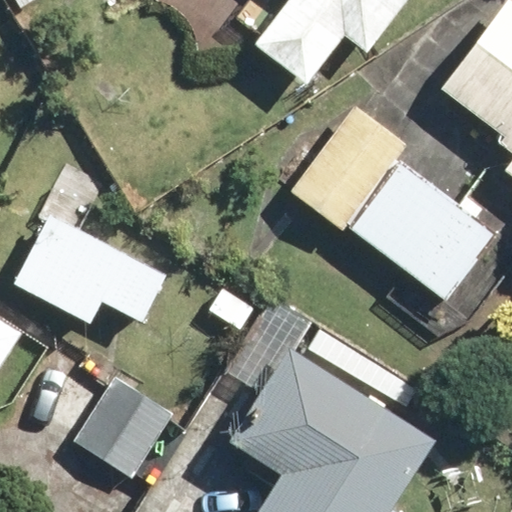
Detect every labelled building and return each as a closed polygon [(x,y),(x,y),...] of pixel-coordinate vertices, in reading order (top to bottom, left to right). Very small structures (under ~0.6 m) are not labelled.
[(374,52),(414,0),(293,0),(262,41),(315,82),(352,35),(374,52)] [(511,1),(446,88),(506,134),(500,142),(511,151),(511,167),(511,169),(511,1)] [(361,104),(294,189),(345,229),(351,222),(452,301),(503,236),(404,157),(413,145),(361,104)] [(175,275),(58,213),(22,282),(99,323),(111,300),(150,321),(175,275)] [(271,293),(222,366),(265,395),(237,438),(291,474),(265,511),(410,511),(404,507),(445,445),(300,349),(317,323),(271,293)] [(0,315),(0,382),(31,336),(0,315)] [(59,345),(22,400),(136,476),(179,411),(120,372),(114,381),(59,345)]
